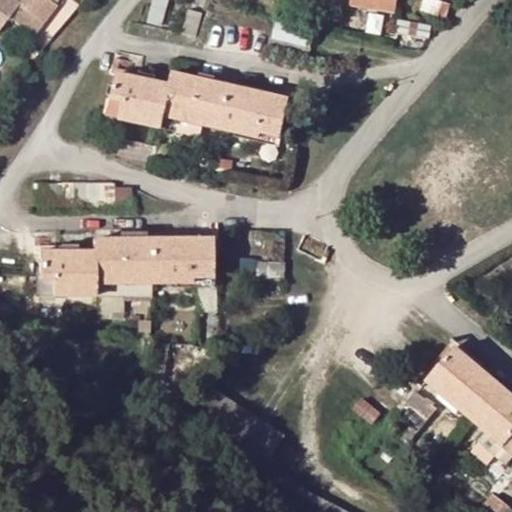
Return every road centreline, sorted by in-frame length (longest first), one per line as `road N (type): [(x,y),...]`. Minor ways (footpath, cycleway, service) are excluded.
road 1 (residential): [(103,33),(305,78),(399,69),(419,79)]
road 2 (residential): [(35,145),(4,195),(2,206),(15,221),(188,219),(211,199)]
road 3 (residential): [(211,199),(35,145)]
road 4 (residential): [(419,79),(345,162),(334,212)]
road 5 (residential): [(511,368),(408,278)]
road 6 (residential): [(103,33),(35,145)]
road 7 (residential): [(334,212),(211,199)]
